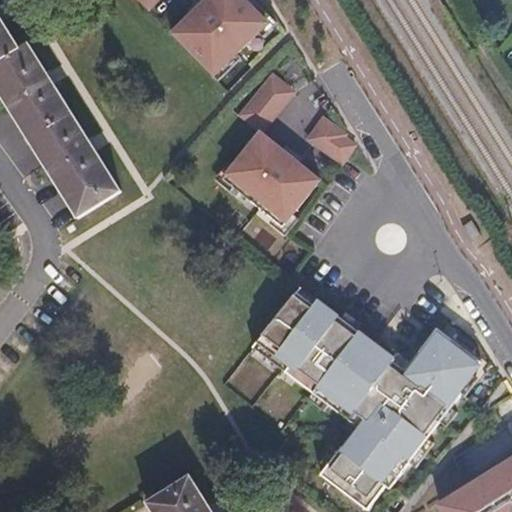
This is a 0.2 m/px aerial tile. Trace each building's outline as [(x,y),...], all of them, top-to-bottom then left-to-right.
[(191,10),(181,0),(136,0),(170,36),(191,10)] [(218,81),(272,22),(252,0),(202,0),(191,10),(170,36),(218,81)] [(0,63),(21,50),(0,16),(0,63)] [(21,50),(0,63),(0,90),(76,212),(80,218),(122,193),(30,45),(21,50)] [(276,76),(243,117),(263,134),(264,135),(297,94),(276,76)] [(348,135),(326,119),(311,142),(333,157),(346,138),(348,135)] [(264,135),(263,134),(227,179),(236,186),(235,187),(277,221),(278,220),(287,227),(323,182),(264,135)] [(358,147),(346,138),(333,157),(345,166),(358,147)] [(474,223),(465,228),(474,244),(483,238),(474,223)] [(324,476),(370,511),(389,487),(392,490),(465,395),(461,393),(483,363),(440,330),(408,373),(396,363),(398,361),(302,288),(254,348),(364,431),(357,441),(353,438),(324,476)] [(511,511),(511,462),(452,499),(458,509),(452,511),(511,511)] [(151,505),(154,511),(212,511),(193,480),(151,505)]
